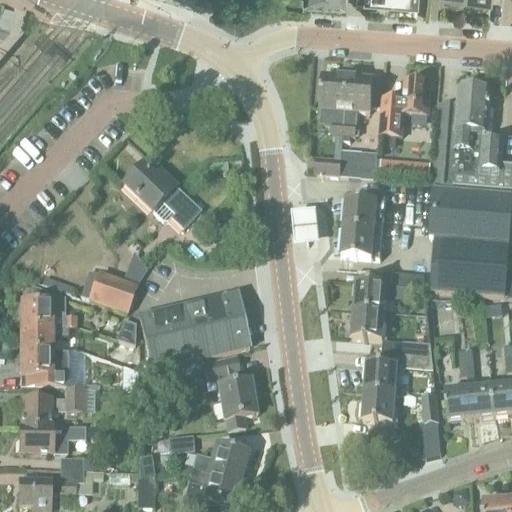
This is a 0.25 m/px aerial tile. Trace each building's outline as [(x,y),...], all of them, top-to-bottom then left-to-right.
[(346,116),(348,83),(324,81),(321,114),(346,116)] [(348,83),(346,116),(345,131),(344,139),(351,140),(357,140),(359,117),(371,118),(373,84),(348,83)] [(429,121),(431,89),(406,87),(404,105),(382,104),(379,141),(402,143),(404,119),(429,121)] [(488,137),(491,99),(491,95),(462,93),(459,97),(458,109),(440,107),(433,189),(452,190),(511,194),(511,169),(498,169),(500,147),(480,145),(481,136),(488,137)] [(332,130),(331,138),(344,139),(345,131),(332,130)] [(104,163),(112,150),(97,139),(89,152),(104,163)] [(374,182),(375,158),(375,157),(361,156),(360,167),(342,165),(341,179),(374,182)] [(80,191),(98,173),(81,157),(64,175),(80,191)] [(339,180),(340,165),(315,162),(313,177),(339,180)] [(392,165),(382,166),(384,182),(394,180),(392,165)] [(402,165),(400,183),(429,185),(430,167),(402,165)] [(182,234),(200,214),(177,193),(179,190),(159,173),(152,181),(141,171),(123,191),(151,217),(153,216),(165,227),(170,223),(182,234)] [(509,245),(511,200),(511,199),(433,194),(430,239),(509,245)] [(343,231),(383,234),(384,208),(346,205),(343,231)] [(225,232),(257,232),(257,206),(225,206),(225,232)] [(381,264),(383,234),(343,231),(341,261),(381,264)] [(504,299),(507,249),(434,244),(431,294),(504,299)] [(377,287),(377,274),(355,273),(355,287),(377,287)] [(424,293),(423,279),(392,277),(391,290),(424,293)] [(126,318),(135,292),(96,278),(87,304),(126,318)] [(354,315),(384,317),(387,290),(356,287),(354,315)] [(151,376),(249,353),(242,325),(236,299),(139,322),(151,376)] [(494,305),(493,336),(508,337),(509,305),(494,305)] [(20,308),(19,332),(76,332),(76,321),(65,321),(65,308),(20,308)] [(382,347),(384,317),(354,315),(352,344),(382,347)] [(134,350),(135,330),(121,325),(115,344),(134,350)] [(76,343),(76,332),(19,332),(19,356),(51,356),(51,343),(76,343)] [(400,359),(431,361),(430,349),(401,347),(400,359)] [(458,365),(470,364),(469,354),(457,355),(458,365)] [(76,356),(51,356),(19,356),(19,388),(83,389),(83,358),(76,356)] [(241,388),(236,364),(200,372),(205,395),(218,392),(224,426),(255,420),(248,387),(241,388)] [(458,365),(459,376),(471,375),(470,364),(458,365)] [(365,397),(395,399),(397,372),(367,369),(365,397)] [(123,372),(122,399),(138,400),(140,378),(123,372)] [(496,421),(511,419),(511,389),(493,391),(496,421)] [(472,423),(496,421),(493,391),(469,394),(472,423)] [(83,417),(83,395),(65,394),(64,417),(83,417)] [(448,426),(472,423),(469,394),(445,396),(448,426)] [(392,428),(395,399),(365,397),(363,426),(392,428)] [(424,428),(438,427),(435,400),(422,401),(424,428)] [(21,433),(50,433),(50,405),(21,404),(21,433)] [(50,433),(21,433),(18,433),(18,459),(52,459),(52,433),(50,433)] [(64,433),(64,444),(84,444),(84,433),(64,433)] [(160,458),(192,458),(191,443),(160,444),(160,458)] [(193,472),(240,485),(247,459),(216,451),(212,464),(196,460),(193,472)] [(60,474),(82,475),(82,464),(60,464),(60,474)] [(1,469),(2,483),(16,482),(16,469),(1,469)] [(110,473),(110,485),(132,484),(131,472),(110,473)] [(199,511),(201,505),(228,511),(232,511),(240,485),(193,472),(181,511),(199,511)] [(82,488),(82,475),(60,474),(60,488),(82,488)] [(151,511),(153,484),(137,483),(136,511),(151,511)] [(49,511),(50,486),(18,485),(17,511),(32,511),(31,511),(49,511)] [(483,511),(510,511),(510,503),(483,505),(483,511)]
